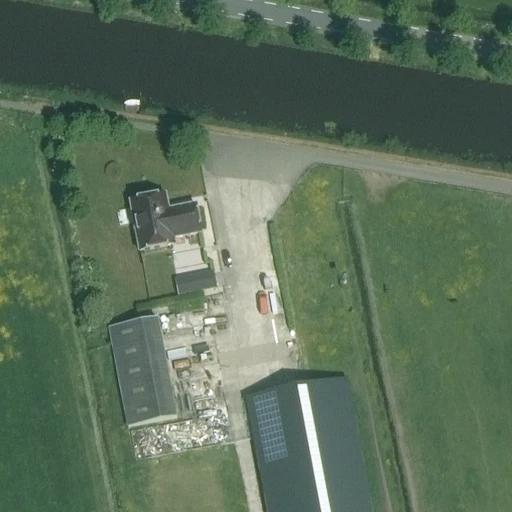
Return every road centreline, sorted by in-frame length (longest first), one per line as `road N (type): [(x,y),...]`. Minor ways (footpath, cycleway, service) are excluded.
road 1 (tertiary): [(511,55),(190,0)]
road 2 (unclassified): [(511,189),(230,139)]
